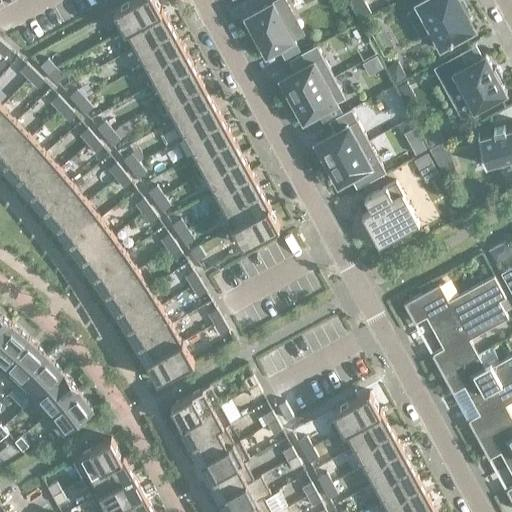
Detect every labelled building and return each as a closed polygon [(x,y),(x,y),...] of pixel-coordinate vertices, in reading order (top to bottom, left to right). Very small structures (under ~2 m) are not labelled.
[(155,0),(131,0),(114,10),(124,29),(162,9),(161,7),(160,8),(155,0)] [(259,40),(265,51),(266,54),(268,52),(279,46),(284,57),(298,49),(283,21),(294,15),(285,0),(274,0),(248,15),(248,14),(245,16),(247,18),(253,28),(253,29),(254,31),(254,30),(258,38),(258,39),(259,41),(259,40)] [(419,1),(418,2),(419,4),(434,33),(431,34),(433,38),(437,46),(438,46),(439,50),(443,48),(451,43),(455,41),(453,38),(471,28),(473,27),(472,26),(464,12),(465,12),(458,0),(457,0),(422,0),(420,2),(419,1)] [(364,1),(354,7),(360,18),(371,12),(364,1)] [(172,27),(162,9),(124,29),(125,31),(126,30),(135,46),(172,27)] [(181,44),(172,27),(135,46),(145,64),(181,44)] [(10,49),(1,41),(0,42),(0,53),(4,56),(10,49)] [(191,62),(181,44),(145,64),(155,82),(191,62)] [(291,99),(333,76),(316,45),(294,57),(299,67),(280,78),(291,99)] [(434,67),(440,78),(448,93),(461,86),(473,107),(474,110),(476,108),(504,93),(506,92),(505,90),(498,78),(500,77),(494,67),(493,68),(486,56),(486,55),(485,53),(483,54),(483,55),(466,64),(459,53),(434,67)] [(374,55),(362,62),(368,73),(380,66),(374,55)] [(40,65),(49,73),(56,67),(47,58),(40,65)] [(19,69),(28,78),(35,71),(26,62),(19,69)] [(155,82),(165,100),(201,80),(191,62),(155,82)] [(398,62),(387,68),(394,82),(406,76),(398,62)] [(64,75),(56,67),(49,73),(57,82),(64,75)] [(43,79),(35,71),(28,78),(36,86),(43,79)] [(345,97),(333,76),(291,99),(303,120),(345,97)] [(211,99),(201,80),(165,100),(175,119),(211,99)] [(408,83),(398,88),(406,101),(415,96),(408,83)] [(69,95),(77,104),(85,97),(77,88),(69,95)] [(57,94),(50,101),(58,110),(66,103),(57,94)] [(93,106),(85,97),(77,104),(85,113),(93,106)] [(221,117),(211,99),(175,119),(184,136),(221,117)] [(74,112),(66,103),(58,110),(67,118),(74,112)] [(0,135),(17,120),(1,105),(0,106),(0,135)] [(368,140),(351,108),(328,120),(334,131),(315,142),(326,163),(368,140)] [(231,134),(221,117),(184,136),(194,154),(231,134)] [(0,135),(0,164),(31,135),(17,120),(0,135)] [(97,126),(105,135),(112,129),(105,120),(97,126)] [(479,135),(478,135),(485,166),(487,165),(509,159),(511,167),(511,166),(511,126),(505,129),(504,126),(493,129),(494,131),(479,135)] [(80,134),(87,143),(95,136),(87,127),(80,134)] [(120,138),(112,129),(105,135),(112,145),(120,138)] [(240,152),(231,134),(194,154),(204,172),(240,152)] [(46,151),(31,135),(0,164),(14,179),(46,151)] [(103,145),(95,136),(87,143),(95,152),(103,145)] [(368,140),(326,163),(338,184),(357,173),(363,184),(386,172),(368,140)] [(422,143),(412,148),(415,155),(425,149),(422,143)] [(446,143),(429,152),(434,163),(449,155),(446,143)] [(60,167),(46,151),(14,179),(27,195),(60,167)] [(123,158),(131,168),(139,162),(131,152),(123,158)] [(250,170),(240,152),(204,172),(214,190),(250,170)] [(426,154),(415,160),(427,182),(438,176),(426,154)] [(108,168),(116,177),(123,171),(116,162),(108,168)] [(146,171),(139,162),(131,168),(138,177),(146,171)] [(74,183),(60,167),(27,195),(41,210),(74,183)] [(260,188),(250,170),(214,190),(224,208),(260,188)] [(116,177),(123,187),(131,181),(123,171),(116,177)] [(371,210),(362,215),(378,245),(419,223),(395,180),(364,197),(371,210)] [(87,200),(74,183),(41,210),(54,227),(87,200)] [(148,191),(155,200),(163,194),(156,185),(148,191)] [(231,225),(232,227),(270,206),(260,188),(224,208),(232,224),(231,225)] [(155,200),(162,210),(170,204),(163,194),(155,200)] [(135,203),(142,212),(150,207),(143,197),(135,203)] [(54,227),(66,243),(100,217),(87,200),(54,227)] [(271,208),(270,206),(232,227),(243,246),(279,226),(270,208),(271,208)] [(157,216),(150,207),(142,212),(149,222),(157,216)] [(113,234),(100,217),(66,243),(79,259),(113,234)] [(172,224),(179,234),(187,228),(180,218),(172,224)] [(194,238),(187,228),(179,234),(186,243),(194,238)] [(273,229),(246,244),(256,261),(283,247),(273,229)] [(161,239),(167,249),(176,243),(169,233),(161,239)] [(125,251),(113,234),(79,259),(91,276),(125,251)] [(504,241),(488,250),(494,261),(510,252),(504,241)] [(167,249),(174,258),(182,253),(176,243),(167,249)] [(219,276),(236,263),(234,259),(242,253),(234,243),(209,263),(219,276)] [(205,255),(198,245),(190,250),(197,260),(205,255)] [(138,269),(125,251),(91,276),(102,292),(138,269)] [(511,265),(500,272),(511,292),(511,291),(511,265)] [(149,286),(138,269),(102,292),(113,309),(149,286)] [(193,270),(185,275),(191,285),(200,280),(193,270)] [(435,334),(505,296),(494,275),(448,300),(438,283),(403,302),(414,322),(426,316),(435,334)] [(206,290),(200,280),(191,285),(198,296),(206,290)] [(161,304),(149,286),(113,309),(124,327),(161,304)] [(469,338),(508,317),(499,300),(505,296),(435,334),(443,347),(432,354),(442,373),(477,354),(469,338)] [(171,323),(161,304),(124,327),(135,344),(171,323)] [(216,308),(208,313),(214,323),(222,318),(216,308)] [(0,337),(11,323),(0,314),(0,337)] [(228,329),(222,318),(214,323),(220,334),(228,329)] [(29,338),(11,323),(0,337),(0,369),(0,370),(29,338)] [(181,339),(171,323),(135,344),(145,362),(183,340),(182,339),(181,339)] [(46,354),(29,338),(0,370),(16,385),(46,354)] [(194,360),(183,340),(145,362),(146,363),(148,362),(157,380),(194,360)] [(31,400),(63,371),(46,354),(16,385),(31,400)] [(511,354),(492,365),(490,363),(484,366),(477,354),(442,373),(453,392),(464,386),(471,400),(511,377),(511,354)] [(45,416),(78,389),(63,371),(31,400),(45,416)] [(243,379),(248,388),(257,383),(252,374),(243,379)] [(511,417),(505,404),(511,400),(511,377),(471,400),(479,413),(468,420),(478,439),(511,420),(511,417)] [(171,404),(182,424),(220,403),(209,383),(171,404)] [(262,392),(257,383),(248,388),(253,397),(262,392)] [(92,408),(78,389),(45,416),(58,434),(92,408)] [(369,390),(333,410),(343,430),(381,409),(380,407),(379,408),(369,390)] [(278,403),(286,419),(293,415),(293,414),(285,400),(279,403),(278,403)] [(180,426),(189,443),(230,421),(220,403),(182,424),(182,425),(180,426)] [(391,427),(381,409),(343,430),(344,431),(345,431),(354,447),(391,427)] [(263,415),(268,424),(277,419),(272,410),(263,415)] [(282,428),(277,419),(268,424),(273,433),(282,428)] [(511,420),(478,439),(489,458),(500,452),(508,466),(511,463),(511,420)] [(230,421),(189,443),(199,461),(234,442),(225,425),(230,422),(230,421)] [(400,445),(391,427),(354,447),(364,465),(400,445)] [(24,433),(14,441),(19,447),(29,439),(24,433)] [(298,441),(304,451),(312,446),(307,436),(298,441)] [(111,437),(79,455),(72,458),(83,478),(124,456),(123,455),(121,456),(111,437)] [(234,442),(199,461),(209,479),(244,460),(249,457),(240,439),(234,442)] [(410,463),(400,445),(364,465),(374,483),(410,463)] [(291,446),(282,450),(287,459),(296,455),(291,446)] [(318,457),(312,446),(304,451),(309,462),(318,457)] [(301,463),(296,455),(287,459),(292,468),(301,463)] [(133,474),(124,456),(83,478),(93,496),(133,474)] [(209,479),(219,497),(247,482),(247,483),(254,479),(244,460),(209,479)] [(420,481),(410,463),(374,483),(383,501),(420,481)] [(326,472),(317,477),(323,487),(332,482),(326,472)] [(105,511),(143,492),(133,474),(93,496),(101,511),(105,511)] [(47,486),(52,495),(61,490),(56,481),(47,486)] [(311,481),(302,486),(307,495),(316,490),(311,481)] [(404,511),(430,499),(420,481),(383,501),(389,511),(404,511)] [(219,497),(226,511),(233,511),(256,499),(247,483),(247,482),(219,497)] [(338,493),(332,482),(323,487),(329,498),(338,493)] [(66,499),(61,490),(52,495),(57,504),(66,499)] [(321,499),(316,490),(307,495),(312,504),(321,499)] [(148,511),(153,510),(143,492),(105,511),(148,511)] [(233,511),(272,511),(263,495),(256,499),(233,511)] [(437,511),(430,499),(404,511),(437,511)]
